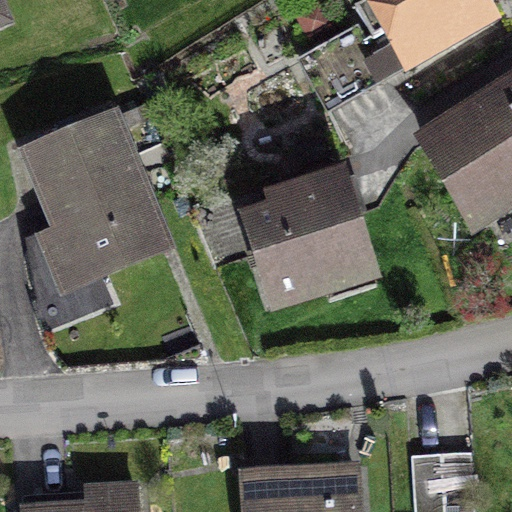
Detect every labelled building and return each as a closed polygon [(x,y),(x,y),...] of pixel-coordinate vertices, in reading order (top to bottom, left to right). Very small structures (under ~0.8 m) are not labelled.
[(0,0),(0,42),(22,32),(7,0),(0,0)] [(470,0),(355,0),(294,37),(336,105),(481,18),(470,0)] [(511,90),(414,155),(477,250),(511,226),(511,90)] [(116,127),(17,172),(78,306),(177,261),(116,127)] [(343,189),(234,222),(268,330),(377,296),(343,189)] [(482,511),(479,466),(414,472),(417,511),(482,511)] [(361,511),(359,476),(235,485),(237,511),(361,511)] [(88,511),(142,511),(141,494),(88,498),(88,511)]
